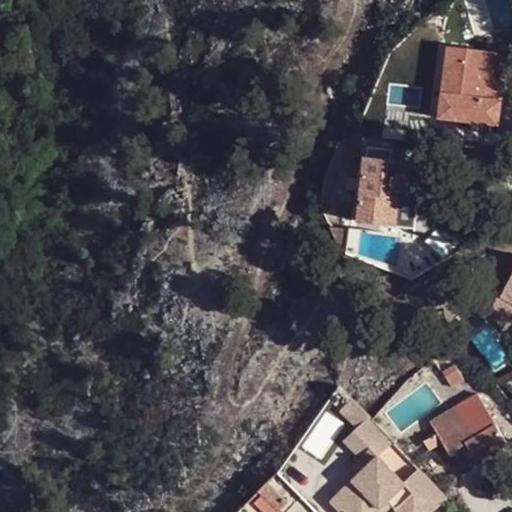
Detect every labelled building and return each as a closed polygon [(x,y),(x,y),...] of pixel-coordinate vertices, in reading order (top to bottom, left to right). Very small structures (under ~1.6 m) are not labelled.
[(484,70),(486,50),(448,46),(439,117),(500,125),(503,100),(500,100),(502,72),(484,70)] [(511,110),(511,101),(503,100),(500,125),(510,127),(511,110)] [(419,163),(366,155),(358,222),(413,228),(419,163)] [(511,276),(501,297),(511,303),(511,276)] [(453,365),(442,373),(451,387),(462,380),(453,365)] [(473,455),(477,462),(492,453),(506,444),(476,394),(429,422),(437,434),(442,443),(449,454),(458,448),(466,444),(473,455)] [(356,470),(328,497),(342,511),(367,511),(384,496),(388,500),(396,509),(411,495),(425,509),(442,493),(414,464),(400,478),(374,452),(389,438),(364,413),(340,436),(357,454),(365,461),(356,470)] [(430,450),(442,443),(437,434),(424,441),(430,450)] [(465,460),(473,455),(466,444),(458,448),(465,460)] [(365,461),(357,454),(349,463),(356,470),(365,461)] [(469,467),(477,462),(473,455),(465,460),(469,467)] [(288,503),(268,483),(259,492),(279,511),(288,503)] [(399,511),(430,511),(446,497),(442,493),(425,509),(411,495),(396,509),(399,511)] [(375,511),(388,500),(384,496),(367,511),(375,511)]
